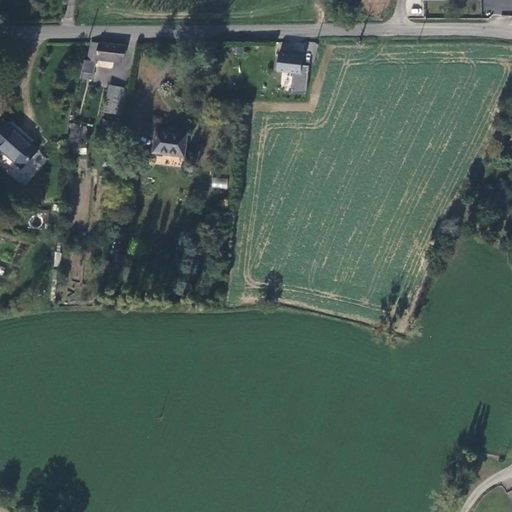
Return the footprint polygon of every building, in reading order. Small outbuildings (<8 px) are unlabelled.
[(122,43),(94,40),(83,70),(93,71),(96,58),(120,60),(122,43)] [(276,54),(273,70),(287,73),(286,83),(302,85),(305,66),(295,65),(296,57),(276,54)] [(106,102),(120,104),(121,86),(107,84),(106,102)] [(0,129),(0,149),(19,166),(36,147),(7,122),(0,129)] [(151,151),(185,154),(188,131),(154,128),(151,151)] [(211,187),(227,188),(228,178),(212,177),(211,187)]
